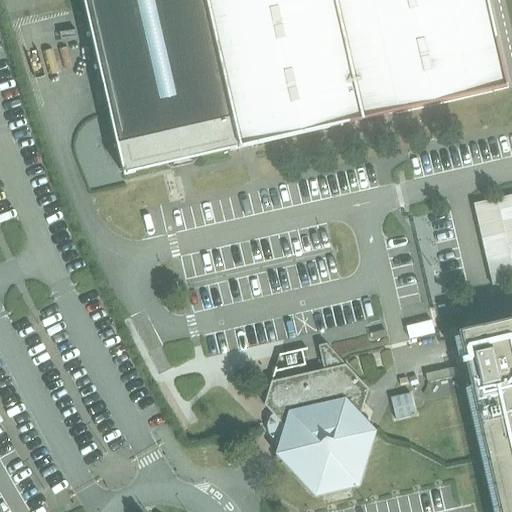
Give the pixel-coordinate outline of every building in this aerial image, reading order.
[(484,0),(83,0),(123,177),(134,175),(134,173),(165,166),(169,169),(194,164),(197,159),(228,152),(229,153),(505,86),(484,0)] [(511,511),(511,319),(457,332),(498,511),(511,511)] [(400,340),(426,334),(423,320),(397,327),(400,340)] [(360,415),(368,390),(326,345),(318,347),(323,370),(270,382),(264,406),(272,415),(269,418),(267,427),(269,435),(273,442),(278,444),(274,456),(277,458),(276,459),(275,462),(278,465),(280,465),(282,463),(315,498),(358,488),(375,432),(360,415)] [(404,394),(383,394),(383,417),(404,417),(404,394)]
